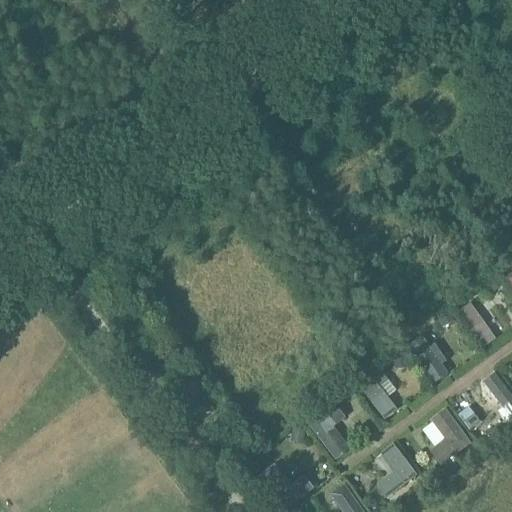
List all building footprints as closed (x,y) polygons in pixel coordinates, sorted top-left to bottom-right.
[(470,306),(458,314),(461,317),(483,349),(484,350),(495,342),(470,306)] [(432,386),(447,376),(422,339),(407,349),(432,386)] [(511,399),(495,377),(484,385),(511,422),(511,399)] [(370,378),(358,388),(384,423),(397,413),(370,378)] [(333,429),(344,420),(334,406),(308,426),(336,462),(350,452),(333,429)] [(440,468),(470,446),(445,412),(430,423),(445,442),(429,454),(440,468)] [(387,501),(416,478),(392,446),(380,456),(394,474),(376,488),(387,501)] [(303,479),(291,489),(273,467),(263,475),(290,509),(313,491),(303,479)] [(340,511),(361,511),(344,487),(330,497),(340,511)]
